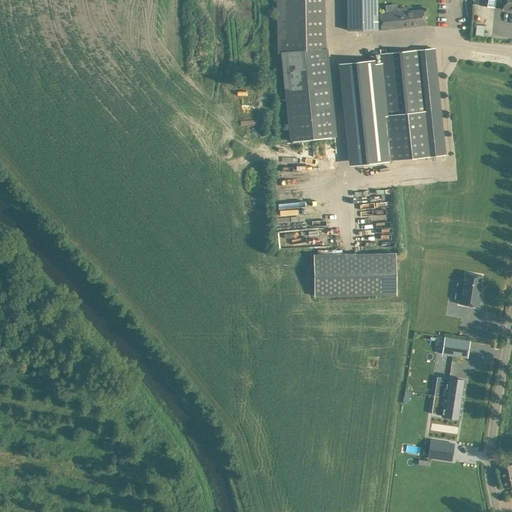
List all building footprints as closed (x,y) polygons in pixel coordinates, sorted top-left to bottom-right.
[(324,0),(275,0),(277,52),(327,47),(324,0)] [(377,14),(377,0),(346,0),(347,31),(378,30),(377,14)] [(511,0),(504,0),(503,9),(511,10),(511,0)] [(425,25),(424,15),(423,10),(406,11),(406,9),(404,10),(404,8),(398,9),(398,12),(377,14),(378,30),(425,25)] [(327,47),(296,50),(297,60),(328,57),(327,47)] [(374,60),(349,62),(359,164),(387,161),(436,156),(446,155),(434,48),(420,49),(380,54),(381,63),(375,63),(374,60)] [(211,98),(212,86),(205,86),(205,81),(194,80),(193,97),(211,98)] [(396,294),(396,254),(314,255),(314,296),(396,294)] [(461,295),(459,304),(478,307),(481,290),(479,290),(482,275),(466,273),(462,295),(461,295)] [(445,337),(442,355),(446,355),(466,359),(468,359),(471,341),(445,337)] [(314,377),(317,356),(298,354),(295,375),(314,377)] [(435,385),(434,395),(445,397),(463,399),(466,380),(456,379),(448,378),(446,377),(444,387),(435,385)] [(434,395),(431,413),(442,415),(442,416),(450,417),(460,418),(463,399),(445,397),(434,395)] [(431,440),(428,458),(452,462),(455,444),(431,440)] [(511,464),(509,465),(499,467),(503,488),(511,485),(511,464)]
